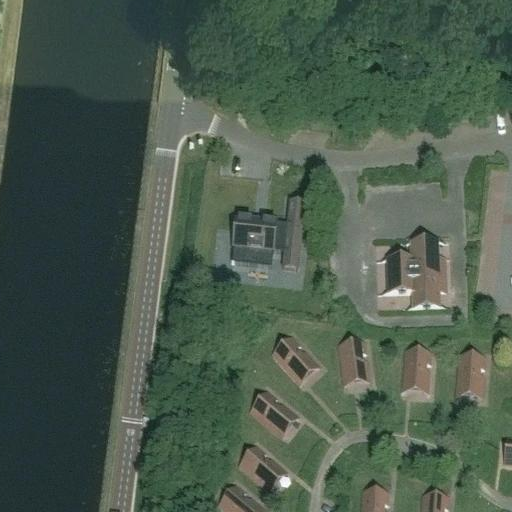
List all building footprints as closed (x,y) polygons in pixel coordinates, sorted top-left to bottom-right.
[(305,206),(291,205),(289,228),(277,226),(237,221),(234,250),(273,254),(275,238),(287,239),(287,240),(301,242),(305,206)] [(438,296),(446,296),(445,262),(437,262),(436,246),(411,247),(412,263),(388,264),(389,298),(413,297),(414,313),(439,312),(438,296)] [(300,386),(318,369),(293,341),(274,358),(300,386)] [(345,387),(370,384),(364,346),(340,349),(345,387)] [(429,395),(431,357),(406,355),(403,393),(429,395)] [(460,359),(459,379),(457,397),(482,399),(483,381),(485,361),(460,359)] [(282,439),(298,420),(268,396),(252,415),(282,439)] [(270,494),(287,475),(258,450),(241,469),(270,494)] [(224,511),(263,511),(237,490),(221,509),(224,511)] [(364,495),(362,511),(388,511),(389,497),(364,495)] [(448,511),(449,502),(424,500),(422,511),(448,511)]
